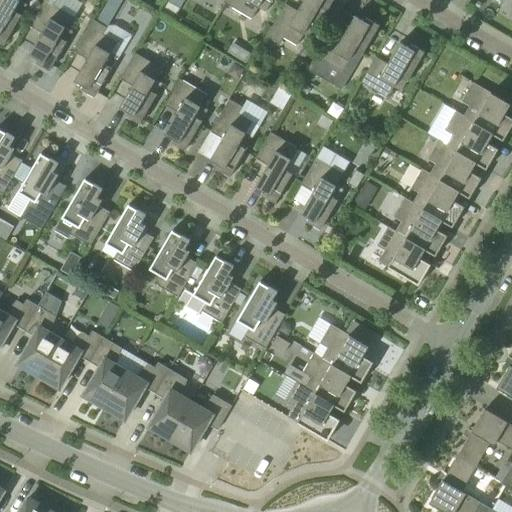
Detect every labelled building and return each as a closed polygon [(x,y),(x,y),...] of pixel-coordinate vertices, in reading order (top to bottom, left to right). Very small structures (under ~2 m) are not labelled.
[(0,0),(0,41),(4,44),(28,5),(20,0),(0,0)] [(72,16),(54,5),(57,0),(45,0),(30,26),(42,33),(29,54),(38,60),(36,63),(50,71),(73,31),(66,27),(72,16)] [(169,0),(163,12),(174,18),(181,6),(169,0)] [(226,0),(225,3),(252,19),(258,8),(266,12),(273,0),(226,0)] [(303,34),(311,39),(333,0),(303,0),(297,11),(285,4),(266,36),(280,44),(283,37),(297,45),(303,34)] [(331,30),(308,69),(342,89),(362,55),(380,26),(366,17),(364,21),(355,16),(343,37),(331,30)] [(75,52),(87,59),(74,81),(83,86),(81,89),(95,97),(118,58),(110,53),(117,42),(103,34),(107,28),(94,20),(75,52)] [(376,57),(360,83),(387,98),(394,87),(401,92),(425,52),(411,44),(409,47),(400,42),(388,64),(376,57)] [(237,57),(246,63),(251,55),(242,49),(237,57)] [(120,79),(132,86),(120,107),(128,112),(126,116),(140,124),(157,94),(150,90),(162,69),(135,53),(120,79)] [(239,80),(245,69),(234,63),(228,74),(239,80)] [(165,105),(177,112),(165,134),(173,139),(171,142),(185,150),(202,121),(195,117),(207,95),(180,79),(165,105)] [(493,134),(492,135),(503,141),(511,125),(511,118),(505,114),(510,104),(473,82),(462,101),(469,106),(464,116),(456,111),(455,112),(493,134)] [(282,111),(291,96),(279,88),(270,104),(282,111)] [(230,177),(253,137),(260,126),(239,114),(243,107),(229,99),(210,132),(222,139),(210,160),(219,165),(216,169),(230,177)] [(476,163),(486,170),(498,149),(488,143),(492,135),(493,134),(455,112),(445,130),(453,135),(447,145),(439,140),(476,163)] [(332,122),(322,117),(316,127),(326,133),(332,122)] [(0,128),(0,192),(3,194),(22,161),(7,152),(15,138),(0,128)] [(256,158),(268,165),(255,187),(264,192),(262,195),(275,203),(293,174),(285,169),(298,148),(271,132),(256,158)] [(476,163),(439,140),(428,159),(436,164),(430,173),(422,169),(459,192),(458,192),(469,199),(481,178),(471,172),(476,163)] [(41,153),(18,192),(31,199),(26,208),(47,220),(66,187),(51,177),(59,163),(41,153)] [(313,192),(305,205),(300,213),(309,218),(307,222),(321,230),(338,200),(330,196),(343,175),(316,159),(301,184),(313,192)] [(347,183),(356,188),(364,174),(355,169),(347,183)] [(442,221),(452,227),(464,207),(454,200),(458,192),(459,192),(422,169),(411,188),(419,192),(413,202),(405,198),(442,221)] [(85,179),(62,218),(55,230),(69,238),(71,234),(91,246),(110,212),(94,203),(103,189),(85,179)] [(363,185),(356,197),(366,202),(373,191),(363,185)] [(388,227),(425,249),(425,250),(435,256),(447,236),(437,229),(442,221),(405,198),(394,217),(402,221),(396,231),(388,227)] [(129,204),(106,243),(118,251),(113,259),(134,271),(154,238),(138,229),(146,215),(129,204)] [(378,262),(416,284),(418,285),(431,264),(420,258),(425,250),(425,249),(388,227),(377,246),(385,250),(378,262)] [(172,230),(149,269),(162,276),(157,285),(178,297),(198,264),(182,254),(190,240),(172,230)] [(216,256),(193,295),(206,302),(200,311),(222,323),(241,289),(225,280),(234,266),(216,256)] [(244,336),(265,349),(285,315),(269,306),(277,292),(260,281),(237,320),(249,328),(244,336)] [(105,294),(115,299),(119,292),(110,286),(105,294)] [(248,293),(241,289),(235,300),(242,304),(248,293)] [(5,314),(0,311),(0,345),(13,324),(24,330),(38,306),(27,299),(24,304),(17,300),(5,314)] [(56,316),(38,306),(24,330),(34,336),(19,363),(20,364),(19,367),(38,378),(60,340),(50,334),(56,316)] [(279,330),(288,335),(291,330),(290,324),(284,320),(279,330)] [(351,376),(361,383),(373,362),(363,356),(368,346),(331,324),(320,343),(328,348),(322,358),(351,376)] [(71,346),(60,340),(38,378),(56,389),(58,386),(60,387),(79,355),(89,362),(103,337),(93,331),(90,336),(82,332),(71,346)] [(285,350),(291,341),(278,333),(272,343),(285,350)] [(122,348),(103,337),(89,362),(100,368),(84,395),(86,396),(84,398),(103,409),(126,371),(115,365),(122,348)] [(311,377),(305,387),(334,405),(344,412),(357,391),(346,385),(351,376),(322,358),(314,353),(303,372),(311,377)] [(511,361),(496,388),(511,397),(511,361)] [(136,377),(126,371),(103,409),(122,420),(124,418),(125,419),(144,387),(155,393),(169,369),(158,362),(155,368),(148,363),(136,377)] [(187,379),(169,369),(155,393),(165,399),(150,426),(152,427),(150,430),(169,441),(191,403),(181,397),(187,379)] [(329,413),(334,405),(305,387),(297,382),(286,401),(294,406),(287,417),(328,440),(340,420),(329,413)] [(191,403),(169,441),(188,452),(189,449),(191,451),(207,424),(218,430),(232,406),(214,395),(202,409),(191,403)] [(511,450),(511,425),(485,408),(457,456),(476,467),(490,443),(494,446),(497,441),(511,450)] [(490,511),(492,509),(462,492),(476,467),(457,456),(429,503),(443,511),(490,511)] [(511,488),(511,464),(501,483),(511,488)] [(47,511),(50,508),(32,498),(30,500),(28,499),(20,511),(47,511)]
